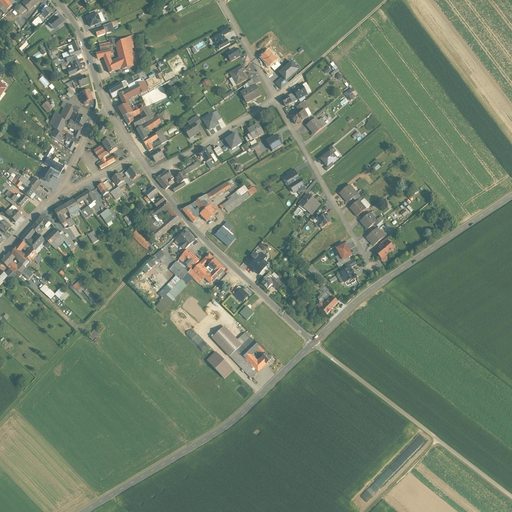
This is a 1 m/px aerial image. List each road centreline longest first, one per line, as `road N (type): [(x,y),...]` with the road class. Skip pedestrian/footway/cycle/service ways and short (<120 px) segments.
road 1 (secondary): [(88,511),(240,417),(312,344)]
road 2 (secondary): [(511,196),(366,294),(312,344)]
road 3 (residential): [(312,344),(210,247),(149,175)]
road 4 (residential): [(274,99),(371,269)]
road 5 (track): [(0,422),(125,283)]
road 6 (residential): [(274,99),(149,175)]
